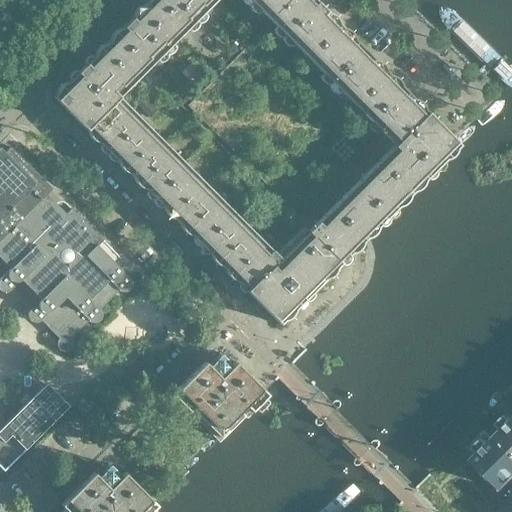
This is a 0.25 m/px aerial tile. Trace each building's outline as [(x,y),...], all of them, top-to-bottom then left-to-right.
[(362,241),(459,145),(424,111),(423,109),(420,104),(419,102),(417,101),(413,99),(410,97),(407,94),(405,91),(403,89),(400,86),(399,84),(398,82),(397,80),(396,79),(394,77),(392,76),(390,75),(389,75),(385,71),(384,69),(383,66),(382,65),(381,63),(379,62),(377,61),(375,60),(373,59),(353,39),(353,37),(352,35),(351,33),(349,31),(348,30),(346,29),(343,28),(342,28),(338,24),(337,22),(336,20),(336,19),(334,17),(334,16),(332,15),(331,14),(328,13),(326,12),(294,45),(385,137),(393,145),(279,258),(117,97),(214,0),(148,0),(148,1),(143,5),(141,6),(139,7),(137,8),(136,9),(135,11),(134,12),(133,14),(132,16),(132,17),(120,28),(118,29),(116,30),(114,31),(113,32),(112,34),(111,35),(110,37),(110,38),(109,40),(105,43),(102,44),(101,45),(99,46),(98,47),(97,49),(96,50),(95,52),(94,54),(94,55),(92,57),(90,55),(82,63),(83,65),(77,71),(76,70),(67,78),(69,80),(67,82),(65,82),(62,83),(61,84),(59,86),(58,87),(57,89),(56,91),(55,93),(52,97),(87,132),(87,133),(88,135),(89,137),(91,139),(92,140),(95,142),(97,143),(98,143),(117,162),(118,163),(118,165),(119,167),(120,168),(121,170),(123,171),(124,172),(126,173),(129,174),(133,178),(133,179),(134,182),(135,184),(137,185),(138,186),(140,187),(141,188),(144,189),(163,208),(164,210),(164,212),(165,213),(167,216),(169,217),(171,218),(173,219),(174,219),(179,224),(179,226),(180,228),(181,229),(183,231),(184,233),(187,234),(188,235),(190,235),(209,255),(210,256),(210,257),(211,259),(212,261),(213,262),(215,263),(216,264),(218,265),(221,266),(225,270),(225,271),(225,273),(226,274),(227,276),(229,277),(230,279),(232,280),(233,280),(236,281),(279,324),(282,321),(284,320),(287,319),(288,318),(290,317),(291,315),(292,313),(293,311),(293,309),(295,307),(297,309),(313,294),(311,292),(324,279),(326,279),(328,277),(330,276),(331,275),(333,273),(334,271),(335,270),(335,268),(350,253),(351,253),(353,252),(355,251),(357,250),(358,248),(359,247),(360,246),(360,244),(361,242),(362,241)] [(286,0),(248,0),(268,19),(286,0)] [(294,45),(326,12),(314,0),(286,0),(268,19),(294,45)] [(437,17),(437,19),(508,87),(509,87),(510,88),(511,88),(511,87),(511,68),(454,11),(452,10),(451,8),(449,7),(447,7),(445,6),(442,6),(440,6),(438,6),(436,6),(436,8),(436,10),(436,13),(436,15),(437,17)] [(365,140),(260,34),(259,33),(187,106),(293,212),(365,140)] [(0,258),(3,256),(12,265),(0,277),(0,290),(0,291),(2,292),(3,292),(5,292),(7,292),(8,291),(10,290),(29,309),(28,310),(28,311),(27,313),(27,314),(27,315),(27,317),(28,318),(29,320),(30,321),(32,322),(34,323),(35,323),(36,322),(38,322),(40,320),(58,338),(57,340),(56,342),(56,343),(56,344),(56,345),(56,346),(57,348),(58,350),(60,351),(62,352),(64,352),(65,352),(66,351),(68,350),(69,350),(70,349),(71,347),(72,346),(72,345),(72,343),(72,342),(71,341),(71,339),(70,338),(88,321),(89,321),(91,322),(92,323),(93,323),(95,323),(96,322),(98,321),(99,320),(100,319),(100,318),(101,317),(101,315),(101,314),(101,312),(100,310),(99,309),(118,290),(119,290),(120,291),(122,292),(124,292),(125,292),(126,292),(128,291),(130,289),(131,288),(131,287),(131,286),(131,284),(131,283),(131,281),(130,280),(129,279),(119,269),(125,263),(70,208),(64,214),(45,194),(50,189),(9,147),(3,153),(0,149),(0,258)] [(182,310),(167,296),(160,303),(175,317),(182,310)] [(219,443),(267,395),(234,362),(231,365),(219,353),(207,365),(204,362),(171,394),(219,443)] [(0,468),(3,471),(54,420),(65,402),(58,396),(46,384),(39,390),(0,428),(0,468)] [(511,418),(511,419),(505,413),(496,423),(502,429),(492,438),(511,457),(511,418)] [(476,454),(469,461),(498,490),(505,482),(506,483),(511,476),(511,458),(492,438),(485,445),(479,439),(470,448),(476,454)] [(66,511),(149,511),(156,505),(123,472),(120,476),(108,463),(96,475),(93,472),(60,505),(66,511)] [(346,511),(359,501),(361,498),(362,495),(362,494),(361,490),(359,487),(357,485),(353,484),(351,484),(348,485),(345,487),(317,511),(346,511)]
